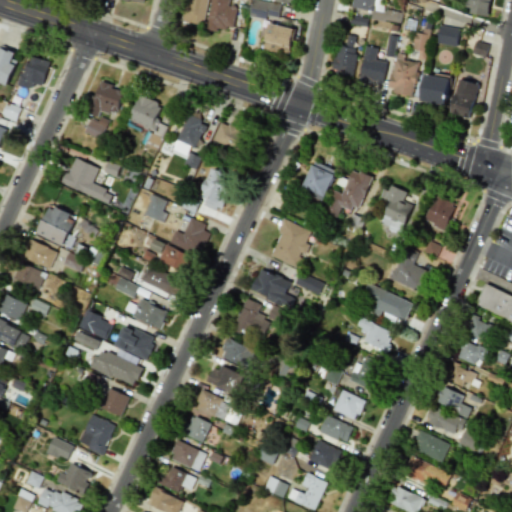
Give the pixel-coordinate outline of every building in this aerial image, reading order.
[(182,12),(182,22),(204,24),(206,0),(190,0),(190,13),(182,12)] [(210,0),(206,30),(218,32),(218,27),(233,29),(236,6),(229,5),(229,0),(210,0)] [(266,20),(267,16),(278,18),(280,4),(255,0),(250,0),(248,17),(266,20)] [(378,0),(351,0),(351,7),(371,11),(370,18),(389,22),(391,12),(382,10),(384,2),(378,1),(378,0)] [(488,15),(490,0),(466,0),(464,10),(488,15)] [(349,23),(366,26),(367,18),(350,15),(349,23)] [(288,55),(295,29),(269,22),(262,48),(288,55)] [(457,47),(460,30),(440,25),(436,43),(457,47)] [(417,59),(425,60),(428,35),(415,33),(413,50),(418,50),(417,59)] [(350,75),(359,37),(348,35),(345,46),(338,45),(331,71),(350,75)] [(396,36),(388,35),(385,56),(393,57),(396,36)] [(485,56),(489,45),(475,41),(472,52),(485,56)] [(375,60),(377,48),(365,46),(358,80),(382,85),(386,62),(375,60)] [(0,85),(5,88),(16,61),(12,60),(14,53),(0,47),(0,85)] [(29,89),(32,82),(42,86),(49,62),(28,55),(18,86),(29,89)] [(419,61),(394,57),(389,91),(413,95),(419,61)] [(419,101),(445,106),(450,79),(425,73),(419,101)] [(449,112),(469,118),(479,84),(459,78),(449,112)] [(116,114),(125,91),(100,81),(88,112),(98,117),(101,108),(116,114)] [(164,127),(155,123),(162,103),(139,95),(129,121),(158,132),(156,137),(160,138),(164,127)] [(6,102),(0,115),(15,122),(21,108),(6,102)] [(84,133),(100,139),(107,120),(99,117),(97,123),(89,119),(84,133)] [(243,130),(220,121),(212,140),(235,150),(243,130)] [(98,167),(73,158),(62,186),(108,203),(112,192),(92,185),(98,167)] [(322,200),(335,170),(313,160),(300,190),(322,200)] [(119,166),(107,162),(103,172),(115,176),(119,166)] [(371,177),(351,168),(341,193),(333,190),(324,210),(336,215),(341,204),(357,211),(371,177)] [(207,191),(203,204),(222,210),(233,176),(211,169),(204,190),(207,191)] [(405,192),(385,182),(378,196),(389,201),(379,223),(397,231),(410,204),(401,200),(405,192)] [(163,222),(167,214),(162,212),(166,201),(152,195),(143,214),(163,222)] [(425,221),(446,229),(456,203),(434,195),(425,221)] [(49,205),(36,234),(62,246),(76,218),(49,205)] [(169,242),(200,256),(210,233),(203,230),(205,224),(190,217),(183,234),(174,230),(169,242)] [(309,230),(284,219),(268,254),(294,266),(300,253),(304,255),(309,244),(304,242),(309,230)] [(49,269),(57,250),(27,238),(20,257),(49,269)] [(440,246),(429,240),(423,251),(435,257),(440,246)] [(158,260),(184,272),(191,256),(165,244),(158,260)] [(412,264),(416,251),(403,246),(390,279),(417,290),(425,269),(412,264)] [(63,263),(79,271),(84,260),(68,252),(63,263)] [(12,280),(38,290),(45,272),(19,262),(12,280)] [(143,284),(177,295),(182,278),(148,268),(143,284)] [(250,290),(288,307),(293,297),(284,293),(290,282),(260,268),(250,290)] [(317,295),(323,284),(299,272),(294,283),(317,295)] [(132,297),(137,286),(119,277),(114,287),(132,297)] [(511,296),(511,323),(474,304),(485,282),(511,296)] [(411,302),(369,284),(359,307),(378,315),(380,311),(403,321),(411,302)] [(0,312),(20,321),(27,304),(4,294),(0,303),(0,312)] [(260,304),(244,298),(232,327),(261,338),(269,319),(256,313),(260,304)] [(135,307),(130,305),(126,314),(160,328),(167,311),(139,299),(135,307)] [(105,339),(112,323),(84,311),(77,327),(105,339)] [(489,339),(493,323),(469,317),(465,334),(489,339)] [(392,331),(358,318),(355,327),(366,332),(362,342),(385,350),(392,331)] [(30,335),(0,320),(0,339),(22,350),(30,335)] [(114,347),(147,359),(155,336),(122,325),(114,347)] [(95,349),(98,340),(76,331),(72,340),(95,349)] [(218,357),(247,369),(255,349),(226,338),(218,357)] [(486,350),(462,339),(455,356),(476,365),(479,359),(481,360),(486,350)] [(0,366),(1,367),(4,359),(11,362),(15,352),(0,346),(0,366)] [(142,368),(98,348),(90,367),(134,387),(142,368)] [(348,380),(370,388),(379,362),(363,356),(360,364),(354,362),(348,380)] [(475,371),(449,362),(443,377),(469,387),(475,371)] [(235,394),(243,374),(214,363),(206,383),(235,394)] [(336,384),(341,370),(327,365),(322,379),(336,384)] [(459,403),(463,394),(441,385),(434,403),(466,416),(470,407),(459,403)] [(99,408),(120,417),(129,397),(108,388),(99,408)] [(201,390),(194,405),(229,422),(236,406),(201,390)] [(332,410),(355,420),(364,399),(340,390),(332,410)] [(462,418),(429,406),(423,422),(456,434),(462,418)] [(102,454),(114,424),(90,415),(78,444),(102,454)] [(210,423),(191,415),(183,434),(202,442),(210,423)] [(345,442),(352,426),(325,415),(318,431),(345,442)] [(440,461),(448,443),(419,430),(411,449),(440,461)] [(457,444),(473,450),(479,436),(463,430),(457,444)] [(46,452),(67,461),(73,446),(52,437),(46,452)] [(332,470),(341,450),(316,440),(308,460),(332,470)] [(169,459),(198,471),(206,453),(176,441),(169,459)] [(278,449),(261,444),(256,459),(273,464),(278,449)] [(450,473),(409,455),(402,472),(442,490),(450,473)] [(84,493),(88,483),(86,483),(91,471),(69,463),(66,473),(60,471),(56,483),(84,493)] [(190,490),(195,476),(167,467),(161,485),(180,492),(181,487),(190,490)] [(37,488),(43,477),(30,471),(25,483),(37,488)] [(326,482),(306,472),(298,489),(291,485),(286,497),(314,510),(326,482)] [(281,497),(287,485),(269,476),(263,488),(281,497)] [(386,502),(412,511),(415,511),(421,497),(392,485),(386,502)] [(56,511),(77,511),(82,503),(45,486),(37,503),(56,511)] [(177,511),(182,500),(153,488),(146,504),(163,511),(177,511)] [(463,511),(470,499),(456,493),(450,507),(462,511),(463,511)] [(14,508),(21,511),(25,511),(33,498),(29,495),(26,501),(19,497),(14,508)]
